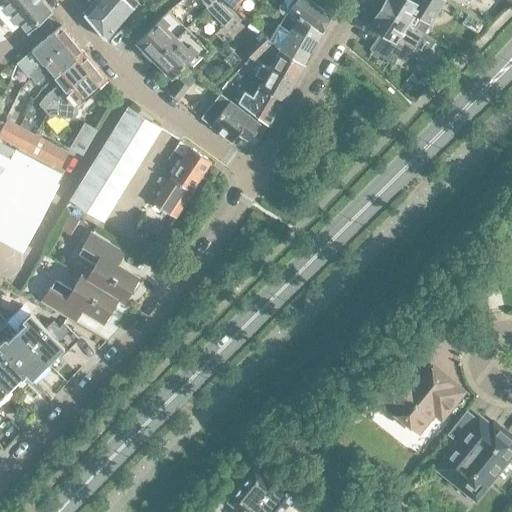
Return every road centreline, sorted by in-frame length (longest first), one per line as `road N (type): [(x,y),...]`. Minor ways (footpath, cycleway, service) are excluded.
road 1 (tertiary): [(65,511),(511,57)]
road 2 (residential): [(0,474),(263,176)]
road 3 (residential): [(61,0),(142,94),(263,176)]
road 4 (residential): [(263,176),(361,0)]
